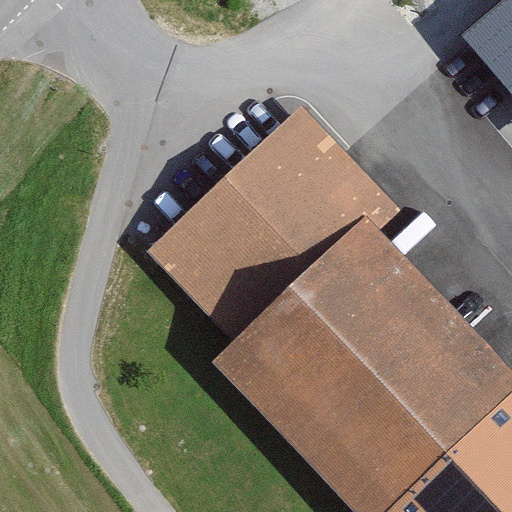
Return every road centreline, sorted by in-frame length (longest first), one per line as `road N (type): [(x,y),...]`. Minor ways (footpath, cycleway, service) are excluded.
road 1 (unclassified): [(63,0),(134,67),(123,165),(77,335),(92,432),(146,511)]
road 2 (unknown): [(134,67),(264,95),(359,130)]
road 3 (unknown): [(359,130),(398,154),(511,268)]
road 4 (unknown): [(501,0),(359,130)]
